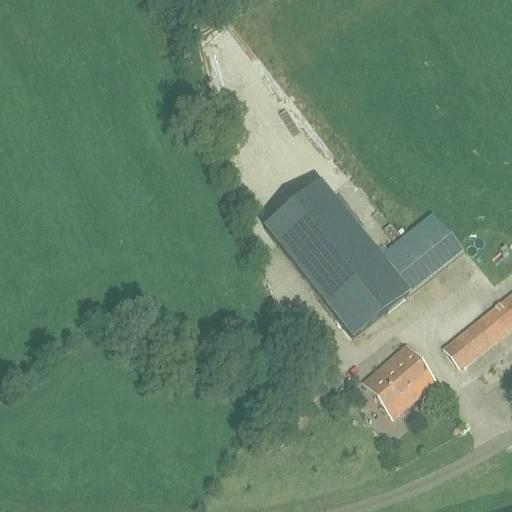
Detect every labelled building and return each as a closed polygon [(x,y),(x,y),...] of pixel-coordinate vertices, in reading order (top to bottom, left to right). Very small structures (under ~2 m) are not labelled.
[(408,299),(432,279),(462,255),(432,218),(378,261),(408,299)] [(366,266),(324,298),(361,346),(409,309),(397,293),(390,298),(366,266)] [(458,373),(511,329),(511,297),(443,354),(458,373)] [(391,423),(435,387),(405,351),(361,387),(391,423)] [(301,356),(297,361),(270,400),(273,401),(266,415),(295,432),(335,378),(301,356)] [(481,407),(511,382),(511,367),(474,398),(481,407)] [(280,453),(290,436),(279,429),(269,446),(280,453)]
